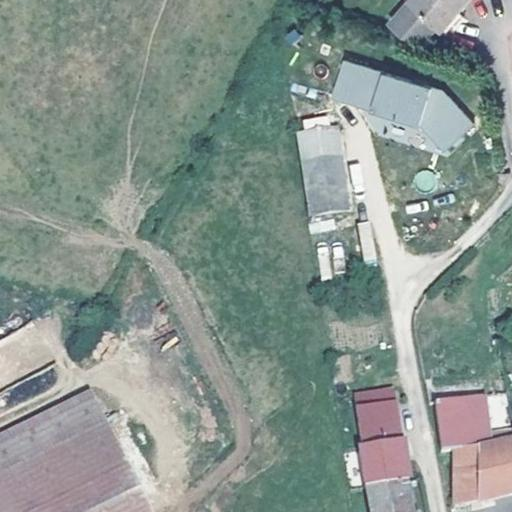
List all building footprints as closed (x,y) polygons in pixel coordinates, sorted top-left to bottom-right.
[(432,0),(379,0),(373,7),(390,18),(407,23),(420,8),(425,10),(432,0)] [(329,70),(321,107),(411,126),(437,151),(463,122),(430,91),(329,70)] [(322,143),(283,150),(291,202),(330,197),(322,143)] [(0,500),(106,449),(68,371),(23,394),(0,405),(0,500)] [(426,437),(462,433),(466,376),(462,375),(432,376),(432,379),(418,379),(426,437)] [(340,389),(350,471),(386,466),(389,465),(378,384),(340,389)] [(511,410),(493,413),(501,473),(511,471),(511,410)] [(501,473),(493,413),(480,415),(482,430),(462,433),(462,441),(454,445),(460,482),(501,473)] [(454,445),(446,448),(434,454),(436,485),(447,483),(460,482),(454,445)] [(136,511),(106,449),(0,500),(0,511),(136,511)] [(350,471),(354,494),(356,511),(394,511),(388,477),(386,466),(350,471)]
